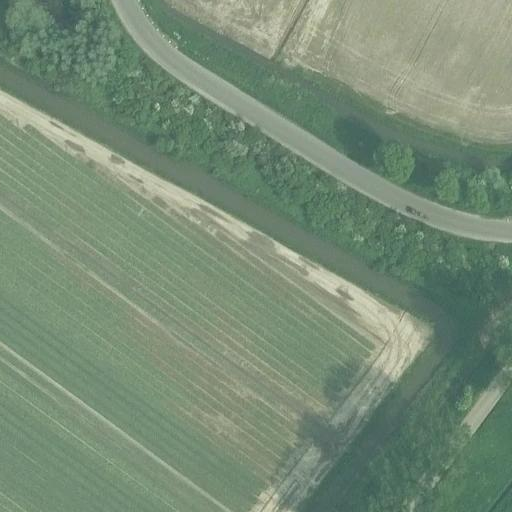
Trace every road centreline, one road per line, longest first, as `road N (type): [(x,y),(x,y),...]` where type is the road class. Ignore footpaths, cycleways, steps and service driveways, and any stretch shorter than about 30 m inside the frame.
road 1 (tertiary): [(511,233),(428,214),(339,167),(159,52),(122,0)]
road 2 (unclassified): [(405,511),(511,369)]
